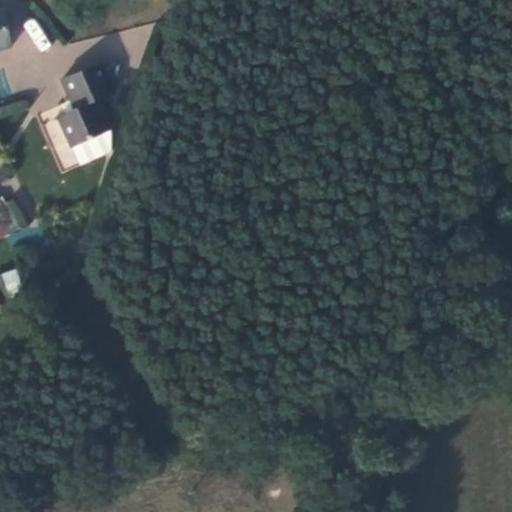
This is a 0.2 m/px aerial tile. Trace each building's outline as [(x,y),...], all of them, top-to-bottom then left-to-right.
[(112,0),(93,0),(88,20),(107,25),(112,0)] [(0,11),(0,49),(13,47),(11,37),(22,37),(18,8),(0,11)] [(23,25),(39,52),(50,45),(34,19),(23,25)] [(109,128),(98,100),(114,91),(103,64),(63,79),(75,109),(59,116),(71,146),(109,128)] [(2,197),(0,197),(0,236),(18,228),(2,197)] [(0,272),(6,295),(22,291),(17,268),(0,272)]
